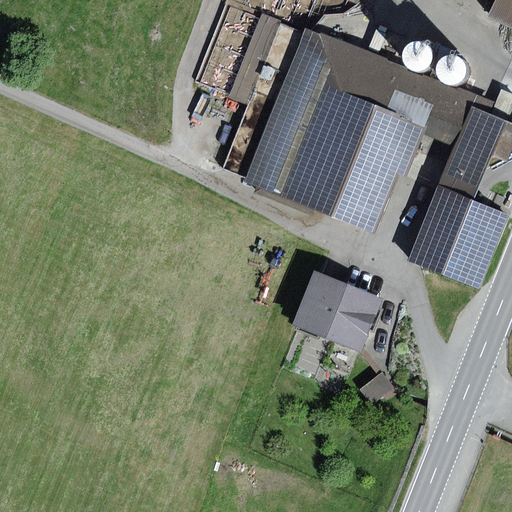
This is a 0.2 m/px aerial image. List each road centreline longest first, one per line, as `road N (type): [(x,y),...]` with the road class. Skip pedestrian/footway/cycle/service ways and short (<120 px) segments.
road 1 (track): [(0,85),(398,268),(414,287),(432,356),(459,412)]
road 2 (primary): [(419,511),(511,281)]
